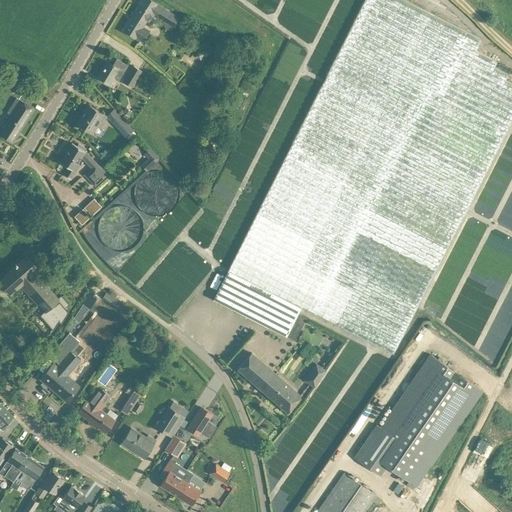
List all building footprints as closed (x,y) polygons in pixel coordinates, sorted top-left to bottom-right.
[(140,5),(124,30),(143,43),(149,34),(142,30),(146,23),(149,25),(149,27),(153,29),(156,29),(159,25),(158,22),(154,20),(151,20),(154,16),(164,22),(165,28),(171,32),(180,18),(150,0),(145,8),(140,5)] [(475,50),(479,43),(481,39),(404,0),(365,0),(213,299),(294,340),(306,317),(298,312),(300,307),(393,354),(511,119),(511,83),(505,80),(508,74),(494,67),(497,61),(475,50)] [(114,76),(119,79),(127,65),(116,59),(113,65),(107,62),(98,77),(109,84),(114,76)] [(132,66),(123,82),(132,87),(142,71),(132,66)] [(3,75),(0,80),(10,86),(14,81),(3,75)] [(11,116),(0,133),(0,134),(4,137),(12,142),(34,109),(26,103),(17,98),(7,113),(11,116)] [(76,123),(92,133),(99,121),(103,123),(107,116),(88,105),(76,123)] [(133,130),(121,118),(114,110),(108,116),(126,136),(133,130)] [(72,143),(60,162),(67,167),(63,174),(71,179),(77,169),(75,168),(81,157),(88,164),(93,159),(85,151),(82,149),(83,147),(77,143),(75,145),(72,143)] [(146,170),(159,159),(150,148),(144,154),(148,158),(141,165),(146,170)] [(92,168),(85,174),(95,186),(107,175),(97,164),(92,168)] [(15,265),(0,278),(0,280),(11,293),(22,284),(28,291),(27,292),(38,305),(39,304),(45,310),(39,314),(53,330),(57,323),(56,321),(58,319),(61,323),(69,312),(65,308),(69,304),(61,295),(57,298),(34,273),(39,269),(27,255),(17,264),(16,263),(15,265)] [(80,360),(70,351),(79,342),(69,333),(53,351),(58,356),(56,359),(60,363),(57,367),(53,364),(40,379),(49,386),(66,400),(65,401),(66,401),(79,386),(67,375),(80,360)] [(287,412),(301,395),(252,352),(237,369),(287,412)] [(377,423),(354,457),(380,475),(387,465),(416,487),(432,465),(484,390),(431,353),(380,426),(377,423)] [(317,363),(304,381),(313,387),(326,370),(317,363)] [(98,381),(104,386),(116,370),(110,365),(98,381)] [(141,394),(133,388),(129,386),(125,391),(130,394),(119,409),(128,414),(141,394)] [(109,409),(105,413),(100,409),(110,396),(98,388),(89,401),(87,400),(78,412),(105,432),(114,420),(113,419),(117,415),(109,409)] [(168,406),(154,427),(172,438),(174,435),(185,417),(189,411),(173,400),(169,407),(168,406)] [(0,427),(1,428),(13,417),(0,402),(0,427)] [(213,413),(201,406),(187,428),(198,435),(201,431),(209,436),(216,424),(208,419),(213,413)] [(131,428),(121,443),(130,449),(131,447),(145,456),(144,457),(144,458),(150,449),(155,440),(148,435),(146,437),(140,433),(131,428)] [(186,444),(186,443),(174,435),(172,438),(165,449),(175,455),(179,448),(177,447),(181,441),(186,444)] [(0,464),(12,446),(11,445),(13,443),(8,440),(7,442),(2,439),(0,442),(0,464)] [(10,456),(0,470),(0,473),(13,482),(16,478),(30,457),(15,448),(10,456)] [(30,457),(16,478),(22,482),(20,483),(29,489),(38,475),(44,466),(30,457)] [(171,459),(159,477),(163,480),(160,485),(191,505),(201,491),(187,482),(189,479),(190,479),(193,474),(188,470),(186,469),(186,470),(180,467),(181,466),(175,462),(173,463),(170,461),(171,459)] [(228,472),(231,467),(224,463),(221,467),(216,464),(210,473),(224,482),(230,473),(228,472)] [(54,493),(58,487),(63,479),(52,472),(47,480),(45,479),(36,493),(42,497),(48,489),(54,493)] [(365,511),(377,495),(352,478),(344,472),(316,511),(365,511)] [(56,506),(51,511),(59,511),(63,508),(68,511),(72,511),(76,507),(85,495),(71,485),(63,496),(60,494),(52,504),(56,506)] [(33,511),(39,503),(32,498),(23,511),(33,511)]
